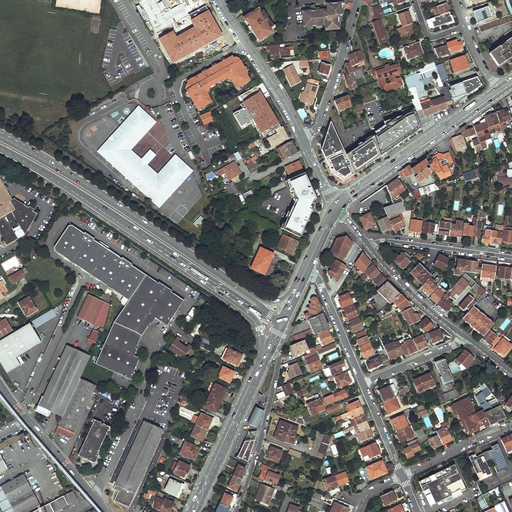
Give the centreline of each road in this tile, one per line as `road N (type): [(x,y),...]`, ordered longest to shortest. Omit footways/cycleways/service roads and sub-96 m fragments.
road 1 (trunk): [(0,147),(245,303)]
road 2 (trunk): [(235,284),(0,134)]
road 3 (primary): [(498,92),(338,207)]
road 4 (residential): [(234,511),(276,373),(279,359),(270,349)]
road 5 (residential): [(91,493),(124,429),(153,343)]
road 6 (residential): [(302,136),(219,0)]
road 7 (primary): [(193,511),(261,367)]
road 8 (residential): [(302,136),(316,128),(357,0)]
road 9 (residential): [(511,257),(388,240),(368,245)]
road 10 (residential): [(463,335),(368,245)]
road 11 (residential): [(362,382),(321,284),(305,271)]
road 12 (residential): [(401,475),(511,423)]
